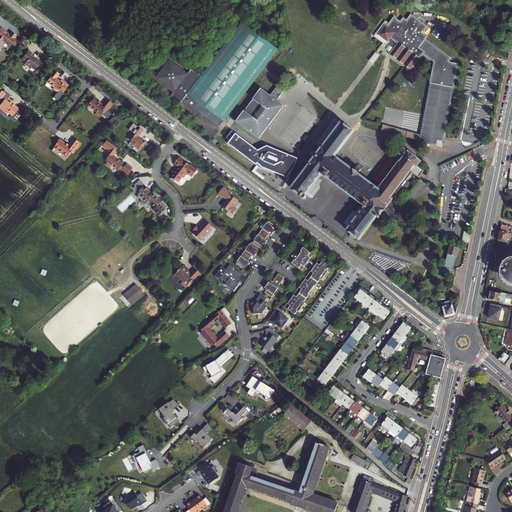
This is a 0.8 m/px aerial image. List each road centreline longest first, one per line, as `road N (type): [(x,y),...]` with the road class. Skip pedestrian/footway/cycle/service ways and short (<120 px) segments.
road 1 (primary): [(511,91),(461,327)]
road 2 (primary): [(474,334),(511,114)]
road 3 (unclassified): [(247,354),(420,491)]
road 4 (residential): [(438,425),(372,398),(354,382),(355,369),(403,304)]
road 5 (residential): [(247,354),(243,295),(297,218)]
road 6 (secondary): [(297,218),(182,130)]
road 7 (primary): [(427,492),(463,356)]
road 8 (residential): [(182,130),(156,169),(176,203),(173,237)]
